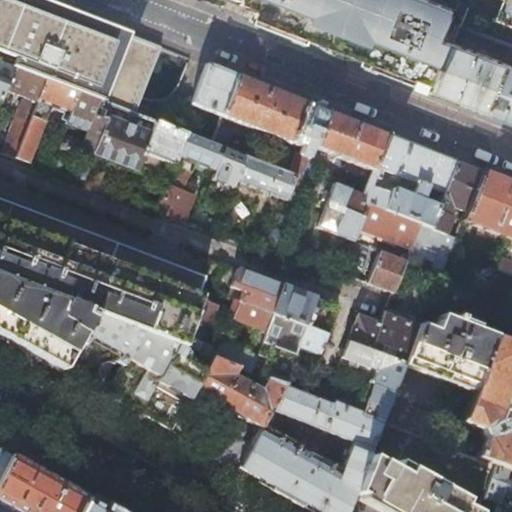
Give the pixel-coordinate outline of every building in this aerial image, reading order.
[(38,0),(0,0),(0,62),(12,68),(46,80),(78,93),(99,101),(112,106),(126,111),(135,115),(160,47),(146,42),(124,33),(66,11),(38,0)] [(249,0),(248,2),(264,8),(259,21),(325,47),(331,32),(359,43),(353,58),(401,77),(416,83),(418,78),(437,86),(435,90),(436,91),(455,43),(462,26),(471,5),(458,0),(249,0)] [(511,0),(505,0),(500,18),(511,22),(511,0)] [(495,58),(455,43),(436,91),(466,102),(493,113),(511,65),(499,60),(502,54),(497,53),(495,58)] [(0,99),(1,99),(2,94),(12,68),(0,62),(0,99)] [(222,115),(235,77),(212,68),(206,65),(193,104),(222,115)] [(511,65),(493,113),(511,120),(511,65)] [(46,80),(12,68),(2,94),(9,96),(10,92),(31,100),(28,108),(34,110),(46,80)] [(269,90),(235,77),(222,115),(291,142),(305,104),(269,90)] [(78,93),(46,80),(34,110),(30,120),(14,159),(28,164),(50,112),(54,109),(63,113),(61,118),(67,121),(78,93)] [(99,101),(78,93),(67,121),(65,124),(89,133),(76,167),(52,158),(51,161),(47,171),(65,178),(82,185),(93,156),(112,106),(99,101)] [(321,110),(305,104),(291,142),(290,143),(297,146),(298,144),(302,146),(299,153),(296,152),(288,174),(294,176),(300,178),(301,179),(307,162),(313,147),(325,111),(321,110)] [(126,111),(112,106),(93,156),(115,164),(137,172),(140,163),(155,123),(137,115),(133,127),(122,123),(126,111)] [(362,126),(325,111),(313,147),(336,156),(336,158),(351,164),(351,162),(372,170),(387,136),(362,126)] [(14,159),(30,120),(18,116),(0,154),(14,159)] [(184,134),(155,123),(140,163),(137,172),(143,174),(145,170),(150,172),(154,174),(156,172),(161,162),(172,166),(172,165),(175,158),(184,134)] [(218,126),(212,145),(227,150),(233,132),(218,126)] [(212,145),(184,134),(175,158),(206,169),(214,172),(211,183),(217,186),(220,187),(222,181),(233,185),(234,182),(244,157),(227,150),(212,145)] [(434,154),(390,137),(387,136),(372,170),(362,195),(359,201),(367,204),(419,224),(429,229),(438,206),(423,200),(428,186),(443,192),(455,162),(434,154)] [(47,171),(51,161),(38,156),(35,167),(47,171)] [(288,174),(244,157),(234,182),(259,191),(285,200),(294,176),(288,174)] [(477,171),(455,162),(443,192),(438,206),(429,229),(445,234),(451,216),(446,214),(449,205),(464,211),(480,172),(477,171)] [(189,171),(172,165),(172,166),(154,212),(169,218),(182,223),(192,196),(181,192),(189,171)] [(511,184),(480,172),(464,211),(460,220),(508,238),(495,269),(511,275),(511,184)] [(359,201),(362,195),(333,184),(316,227),(326,231),(352,241),(357,229),(367,204),(359,201)] [(0,198),(0,336),(55,367),(61,370),(78,340),(92,314),(140,331),(176,345),(182,347),(201,292),(206,277),(189,271),(146,254),(103,238),(55,220),(14,204),(0,198)] [(409,248),(419,224),(367,204),(357,229),(371,234),(409,248)] [(259,252),(276,258),(293,214),(280,214),(274,229),(270,227),(259,252)] [(445,234),(429,229),(419,224),(409,248),(406,255),(406,256),(416,260),(418,257),(432,262),(430,266),(440,269),(446,255),(453,238),(445,234)] [(406,256),(406,255),(397,252),(395,256),(381,250),(365,283),(372,286),(390,293),(406,256)] [(229,298),(237,302),(271,315),(281,286),(236,269),(230,287),(233,288),(229,298)] [(281,286),(271,315),(326,335),(337,307),(299,293),(281,286)] [(201,292),(182,347),(212,358),(236,367),(249,372),(255,355),(221,343),(215,348),(203,343),(216,306),(206,302),(208,295),(201,292)] [(271,315),(237,302),(232,318),(257,328),(254,336),(261,339),(271,315)] [(353,324),(346,341),(403,363),(418,328),(383,312),(379,323),(356,314),(353,324)] [(418,328),(403,363),(403,364),(474,392),(495,338),(496,334),(439,312),(433,328),(419,323),(418,328)] [(78,340),(61,370),(92,387),(100,385),(114,360),(119,362),(122,364),(123,363),(140,331),(92,314),(78,340)] [(326,335),(271,315),(261,339),(255,355),(249,372),(268,378),(283,384),(283,385),(291,389),(292,387),(287,385),(300,349),(310,353),(318,356),(326,335)] [(122,364),(108,390),(110,397),(114,399),(138,413),(153,386),(156,380),(176,345),(140,331),(123,363),(122,364)] [(511,381),(511,343),(495,338),(474,392),(461,424),(456,438),(468,443),(474,427),(480,429),(479,433),(481,437),(484,439),(478,457),(493,463),(511,470),(511,436),(511,433),(511,416),(500,412),(511,381)] [(403,363),(346,341),(340,355),(334,371),(366,382),(392,392),(403,364),(403,363)] [(153,386),(138,413),(141,415),(171,431),(186,404),(190,397),(193,392),(212,358),(182,347),(176,345),(156,380),(153,386)] [(236,367),(212,358),(193,392),(224,408),(252,423),(249,429),(256,433),(283,385),(283,384),(268,378),(260,391),(250,385),(252,382),(246,379),(244,382),(231,375),(236,367)] [(329,403),(331,397),(324,395),(322,401),(291,389),(283,385),(256,433),(246,452),(237,468),(287,496),(315,511),(345,511),(346,509),(353,493),(381,421),(390,398),(392,392),(366,382),(362,394),(355,411),(332,402),(331,404),(329,403)] [(199,402),(190,397),(186,404),(171,431),(191,442),(206,413),(196,408),(199,402)] [(390,398),(381,421),(452,448),(456,438),(461,424),(390,398)] [(452,448),(381,421),(353,493),(387,511),(477,511),(482,499),(493,463),(478,457),(452,448)] [(237,468),(246,452),(237,448),(242,439),(226,430),(218,443),(215,441),(207,452),(237,468)] [(0,450),(0,475),(10,457),(0,450)] [(47,477),(10,457),(0,475),(0,503),(16,511),(77,511),(85,498),(47,477)] [(511,470),(493,463),(482,499),(511,510),(511,479),(508,478),(511,470)] [(109,511),(85,498),(77,511),(109,511)]
